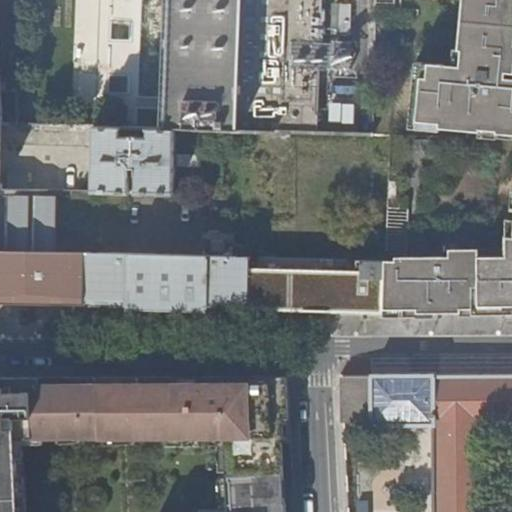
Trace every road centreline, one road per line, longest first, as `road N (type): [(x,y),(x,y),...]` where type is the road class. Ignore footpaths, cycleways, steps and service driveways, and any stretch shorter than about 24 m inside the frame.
road 1 (residential): [(0,348),(313,346)]
road 2 (residential): [(313,346),(511,347)]
road 3 (residential): [(322,511),(313,346)]
